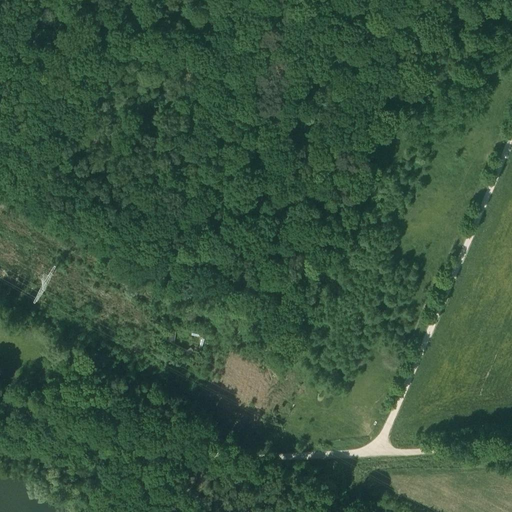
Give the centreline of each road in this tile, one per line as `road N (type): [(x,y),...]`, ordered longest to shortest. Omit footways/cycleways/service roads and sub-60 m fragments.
road 1 (track): [(375,454),(231,458),(0,406)]
road 2 (track): [(511,133),(375,454)]
road 3 (track): [(511,446),(375,454)]
